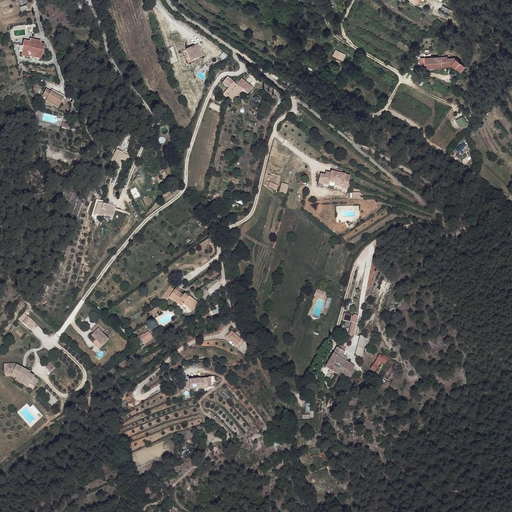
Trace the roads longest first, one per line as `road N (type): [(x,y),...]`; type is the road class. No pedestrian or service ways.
road 1 (unclassified): [(168,0),(459,228),(454,238),(407,227),(373,243),(352,300)]
road 2 (track): [(163,385),(140,398),(139,386),(186,346),(229,326),(227,299),(215,292),(224,280),(220,239),(255,206),(275,130),(294,108),(293,97)]
road 3 (track): [(58,337),(133,235),(183,192),(207,97),(218,79),(241,67),(233,48)]
road 4 (track): [(352,0),(343,32),(401,78),(388,105),(372,115),(356,112),(273,77)]
road 5 (track): [(88,1),(112,59),(153,120),(122,201)]
road 6 (track): [(511,195),(500,207),(467,201),(354,145)]
